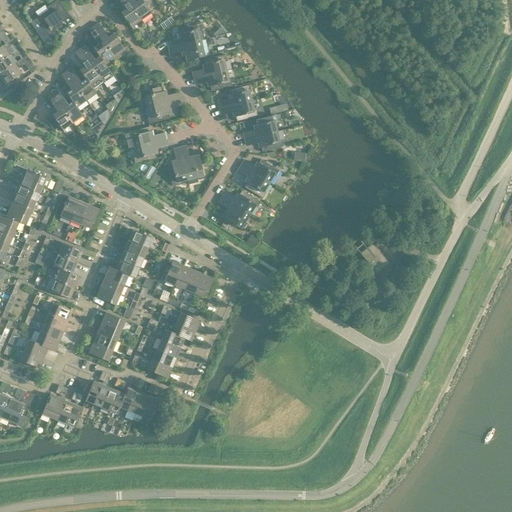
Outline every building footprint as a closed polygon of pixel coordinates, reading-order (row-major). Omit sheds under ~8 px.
[(69,16),(58,0),(57,0),(46,8),(48,10),(30,23),(35,30),(44,43),(55,35),(51,30),(55,27),(69,16)] [(141,20),(126,0),(118,0),(126,10),(121,13),(131,27),(141,20)] [(151,13),(145,5),(141,0),(126,0),(141,20),(151,13)] [(98,23),(93,27),(116,60),(129,50),(125,44),(121,46),(113,34),(108,38),(98,23)] [(167,42),(168,48),(200,40),(198,31),(200,31),(199,24),(178,29),(179,34),(177,35),(178,39),(167,42)] [(106,67),(116,60),(93,27),(87,30),(98,45),(93,48),(99,57),(103,63),(104,62),(106,67)] [(205,39),(200,40),(168,48),(170,54),(181,51),(182,56),(184,56),(186,61),(209,55),(205,39)] [(0,61),(8,56),(8,55),(12,52),(6,44),(5,45),(5,44),(0,47),(0,61)] [(84,45),(79,49),(100,78),(103,83),(113,76),(110,71),(106,67),(104,62),(103,63),(99,57),(95,60),(84,45)] [(79,49),(74,53),(84,68),(79,71),(86,80),(86,79),(90,85),(93,90),(103,83),(100,78),(79,49)] [(8,56),(0,61),(0,74),(15,64),(14,64),(17,62),(13,58),(15,57),(12,52),(8,55),(8,56)] [(192,73),(194,79),(226,71),(223,62),(226,61),(224,54),(203,60),(205,65),(203,65),(204,70),(192,73)] [(18,61),(17,62),(14,64),(15,64),(0,74),(0,77),(5,85),(21,74),(17,68),(21,65),(18,61)] [(93,90),(90,85),(86,79),(86,80),(81,83),(71,68),(66,72),(86,100),(96,93),(93,90)] [(228,80),(226,71),(194,79),(195,85),(207,82),(208,87),(210,86),(211,91),(232,86),(230,79),(228,80)] [(76,107),(77,107),(86,100),(66,72),(60,75),(71,90),(66,93),(72,102),(76,107)] [(218,103),(219,109),(251,102),(249,92),(251,92),(250,85),(229,90),(230,95),(228,96),(229,100),(218,103)] [(145,98),(148,107),(179,100),(178,94),(166,97),(165,92),(163,92),(162,87),(141,92),(143,99),(145,98)] [(83,116),(77,107),(76,107),(72,102),(68,105),(57,90),(52,94),(73,123),(83,116)] [(63,130),(73,123),(52,94),(47,98),(57,112),(52,116),(51,114),(45,118),(54,131),(60,126),(63,130)] [(181,106),(179,100),(148,107),(150,116),(147,117),(149,124),(170,119),(169,114),(170,113),(169,109),(181,106)] [(251,102),(219,109),(221,115),(232,112),(233,117),(235,116),(236,122),(257,116),(256,110),(253,110),(251,102)] [(108,103),(105,106),(111,114),(113,111),(108,103)] [(271,114),(280,112),(279,106),(269,108),(271,114)] [(243,133),(245,139),(277,132),(274,123),(277,122),(275,115),(254,120),(256,125),(254,126),(255,131),(243,133)] [(132,138),(134,147),(166,140),(165,134),(153,136),(152,132),(150,132),(149,127),(128,132),(129,139),(132,138)] [(279,141),(277,132),(245,139),(246,145),(258,143),(259,147),(261,147),(262,152),(283,147),(281,140),(279,141)] [(167,146),(166,140),(134,147),(136,156),(134,157),(135,164),(156,159),(155,154),(157,153),(156,148),(167,146)] [(185,146),(179,148),(187,180),(188,185),(197,182),(197,180),(204,178),(198,157),(193,159),(193,157),(188,158),(185,146)] [(178,182),(187,180),(179,148),(173,149),(176,161),(171,162),(172,164),(167,165),(172,186),(179,184),(178,182)] [(102,149),(100,153),(107,157),(110,153),(102,149)] [(244,161),(241,166),(269,183),(273,175),(276,176),(279,171),(261,159),(258,164),(257,163),(254,167),(244,161)] [(26,170),(23,178),(42,186),(47,188),(50,180),(51,178),(50,176),(49,174),(48,173),(26,163),(23,169),(26,170)] [(264,191),(269,183),(241,166),(237,171),(248,177),(245,182),(247,183),(244,187),(262,198),(266,192),(264,191)] [(42,186),(23,178),(20,186),(39,194),(42,186)] [(20,186),(16,193),(36,202),(39,194),(20,186)] [(225,192),(221,197),(249,214),(254,206),(256,208),(260,202),(242,190),(239,195),(237,194),(235,198),(225,192)] [(36,202),(16,193),(13,201),(32,209),(36,202)] [(70,220),(79,201),(68,197),(60,216),(70,220)] [(245,222),(249,214),(221,197),(218,202),(228,209),(226,213),(228,214),(225,218),(243,229),(247,223),(245,222)] [(13,201),(10,209),(29,217),(32,209),(13,201)] [(80,225),(89,205),(79,201),(70,220),(80,225)] [(89,205),(80,225),(91,229),(99,210),(89,205)] [(10,209),(7,216),(6,217),(19,222),(26,225),(29,217),(10,209)] [(0,222),(16,230),(19,222),(6,217),(7,216),(0,213),(0,222)] [(0,232),(12,237),(16,230),(0,222),(0,232)] [(133,230),(128,240),(148,248),(152,238),(133,230)] [(0,241),(9,245),(12,237),(0,232),(0,241)] [(251,235),(246,243),(254,247),(258,240),(251,235)] [(148,248),(128,240),(124,250),(143,258),(148,248)] [(0,250),(6,253),(9,245),(0,241),(0,250)] [(58,255),(77,263),(81,251),(63,243),(58,255)] [(389,263),(372,243),(360,254),(376,273),(389,263)] [(124,250),(120,260),(139,268),(143,258),(124,250)] [(53,266),(60,269),(72,274),(72,273),(77,263),(58,255),(53,266)] [(120,260),(116,270),(128,275),(128,276),(135,279),(139,268),(120,260)] [(164,281),(174,285),(183,266),(172,261),(164,281)] [(192,270),(183,266),(174,285),(184,289),(192,270)] [(124,285),(128,276),(128,275),(116,270),(109,267),(105,277),(124,285)] [(79,276),(72,273),(72,274),(60,269),(55,280),(74,288),(79,276)] [(202,274),(192,270),(184,289),(194,294),(202,274)] [(202,274),(194,294),(205,298),(213,279),(202,274)] [(100,287),(120,295),(124,285),(105,277),(100,287)] [(69,299),(74,288),(55,280),(51,291),(69,299)] [(115,306),(120,295),(100,287),(96,297),(115,306)] [(48,313),(67,322),(72,311),(52,303),(48,313)] [(48,313),(44,323),(63,331),(67,322),(48,313)] [(101,323),(121,331),(125,321),(106,313),(101,323)] [(176,323),(195,331),(200,321),(180,313),(176,323)] [(63,331),(44,323),(40,333),(59,341),(63,331)] [(121,331),(101,323),(97,333),(117,341),(121,331)] [(176,323),(172,333),(184,338),(184,339),(191,342),(195,331),(176,323)] [(165,330),(161,340),(180,348),(184,339),(184,338),(172,333),(165,330)] [(40,333),(36,343),(35,343),(48,348),(48,349),(54,352),(59,341),(40,333)] [(117,341),(97,333),(93,343),(112,351),(117,341)] [(43,358),(48,349),(48,348),(35,343),(36,343),(29,340),(24,350),(43,358)] [(176,358),(180,348),(161,340),(156,350),(176,358)] [(89,353),(108,362),(112,351),(93,343),(89,353)] [(39,369),(43,358),(24,350),(20,361),(39,369)] [(171,368),(176,358),(156,350),(152,360),(171,368)] [(148,370),(167,378),(171,368),(152,360),(148,370)] [(101,407),(109,388),(106,387),(110,375),(106,374),(103,381),(101,385),(93,404),(101,407)] [(93,404),(101,385),(93,381),(85,401),(93,404)] [(127,410),(135,391),(127,387),(124,394),(125,395),(119,407),(120,407),(127,410)] [(109,411),(117,391),(109,388),(101,407),(109,411)] [(125,395),(124,394),(117,391),(109,411),(117,414),(120,407),(119,407),(125,395)] [(135,414),(143,394),(135,391),(127,410),(135,414)] [(50,417),(58,398),(50,394),(42,414),(50,417)] [(143,417),(151,397),(143,394),(135,414),(143,417)] [(1,395),(0,397),(0,416),(1,417),(9,398),(1,395)] [(151,397),(143,417),(151,420),(159,401),(151,397)] [(9,398),(1,417),(9,421),(17,401),(9,398)] [(58,398),(50,417),(58,420),(66,401),(58,398)] [(17,424),(25,405),(17,401),(9,421),(17,424)] [(65,424),(74,404),(66,401),(58,420),(65,424)] [(74,404),(65,424),(74,427),(82,408),(74,404)]
